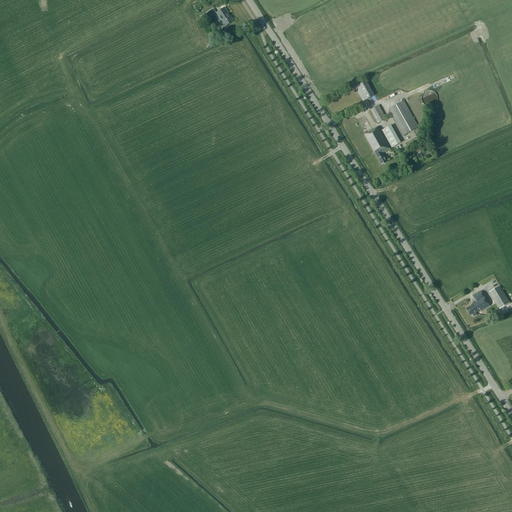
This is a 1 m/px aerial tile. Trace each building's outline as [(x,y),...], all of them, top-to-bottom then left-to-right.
[(216,14),(224,27),(233,21),(224,8),(216,14)] [(213,9),(206,14),(201,17),(204,20),(215,12),(213,9)] [(355,88),(363,102),(375,95),(367,81),(355,88)] [(433,106),(436,103),(437,100),(437,96),(435,93),(431,91),(428,91),(424,93),(422,96),(421,100),(423,103),(426,106),(429,107),(433,106)] [(418,127),(404,101),(389,109),(404,135),(418,127)] [(386,119),(379,106),(371,110),(378,124),(386,119)] [(382,130),(392,148),(401,143),(391,125),(382,130)] [(364,135),(374,153),(375,152),(382,165),(387,162),(382,153),(391,149),(379,127),(364,135)] [(489,292),(497,304),(499,309),(510,303),(499,286),(489,292)] [(471,306),(466,309),(470,316),(472,314),(474,317),(477,315),(475,312),(477,311),(478,313),(490,306),(481,291),(473,296),(475,300),(472,302),(473,304),(470,305),(471,306)]
